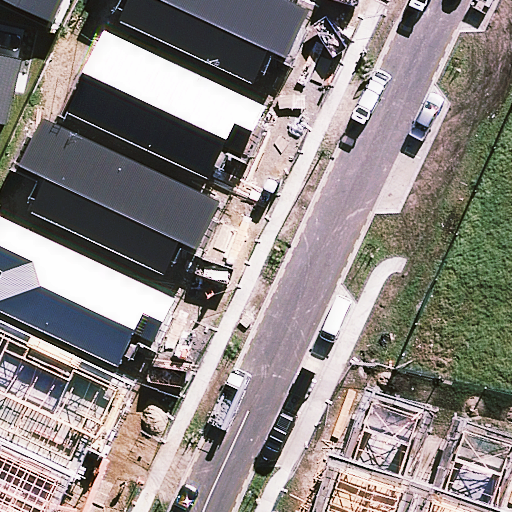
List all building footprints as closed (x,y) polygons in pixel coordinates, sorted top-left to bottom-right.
[(22,0),(58,16),(65,0),(22,0)] [(131,0),(127,13),(257,76),(277,40),(293,47),(316,2),(311,0),(131,0)] [(112,21),(73,104),(215,170),(231,141),(246,150),(272,98),(112,21)] [(0,112),(15,116),(28,51),(0,45),(0,112)] [(49,110),(29,153),(56,165),(38,205),(172,266),(189,230),(205,238),(226,192),(49,110)] [(8,211),(0,227),(0,260),(5,263),(0,273),(0,304),(124,362),(140,327),(158,335),(179,290),(8,211)] [(0,423),(78,460),(93,425),(104,430),(129,378),(0,316),(0,423)] [(511,458),(511,432),(469,417),(449,478),(443,475),(430,511),(403,511),(415,469),(407,465),(430,402),(378,387),(356,451),(350,449),(329,511),(504,511),(511,490),(511,489),(504,485),(511,458)] [(0,511),(28,511),(29,510),(32,511),(46,511),(67,469),(5,441),(0,449),(0,511)]
